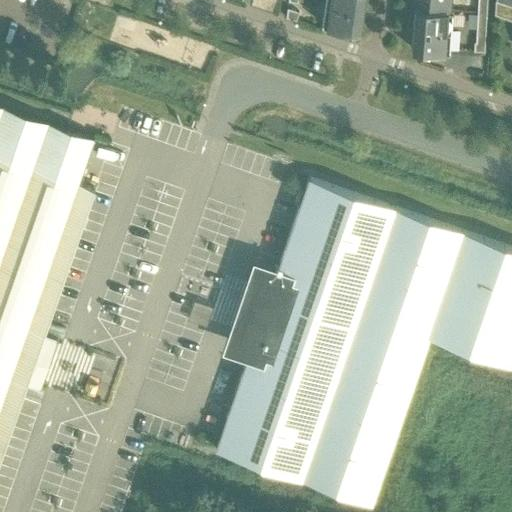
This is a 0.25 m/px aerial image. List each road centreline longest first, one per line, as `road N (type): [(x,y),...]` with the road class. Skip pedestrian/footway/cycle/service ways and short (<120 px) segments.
road 1 (unclassified): [(355,116),(262,84),(228,96),(201,177)]
road 2 (residential): [(374,62),(199,0)]
road 3 (unclassified): [(511,172),(355,116)]
road 4 (residential): [(511,107),(374,62)]
